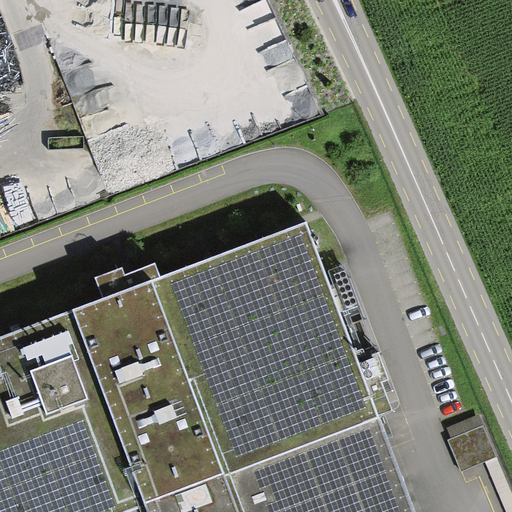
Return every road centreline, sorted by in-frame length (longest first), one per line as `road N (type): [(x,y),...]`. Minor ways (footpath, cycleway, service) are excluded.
road 1 (primary): [(342,0),(511,384)]
road 2 (unknown): [(2,0),(14,28),(26,117),(0,150)]
